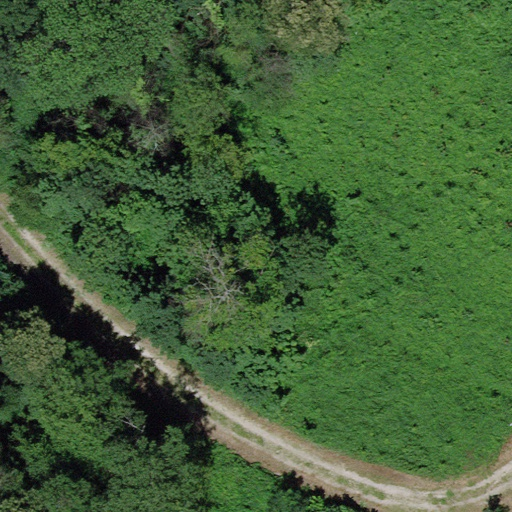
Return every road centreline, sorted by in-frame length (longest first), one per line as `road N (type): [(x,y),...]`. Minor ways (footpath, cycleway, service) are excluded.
road 1 (track): [(420,511),(379,491),(215,451),(122,395),(0,236)]
road 2 (track): [(379,491),(460,500),(511,477)]
